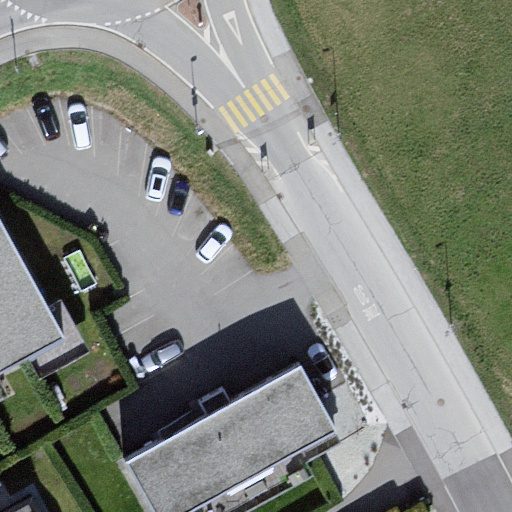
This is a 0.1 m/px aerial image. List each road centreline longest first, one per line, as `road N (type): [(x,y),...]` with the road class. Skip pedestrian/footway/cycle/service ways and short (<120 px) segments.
road 1 (residential): [(242,83),(480,511)]
road 2 (unknown): [(92,114),(149,192),(199,230),(292,236)]
road 3 (residential): [(120,0),(242,83)]
